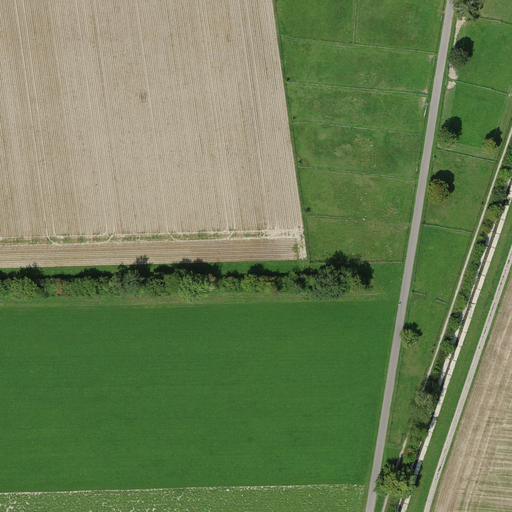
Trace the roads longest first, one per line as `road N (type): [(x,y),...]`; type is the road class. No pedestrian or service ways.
road 1 (residential): [(453,0),(371,511)]
road 2 (track): [(428,511),(511,250)]
